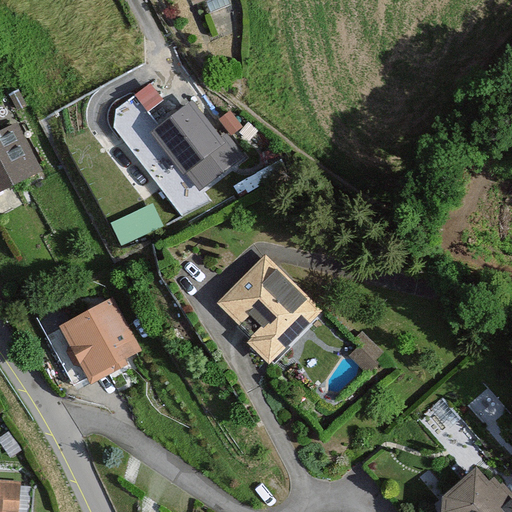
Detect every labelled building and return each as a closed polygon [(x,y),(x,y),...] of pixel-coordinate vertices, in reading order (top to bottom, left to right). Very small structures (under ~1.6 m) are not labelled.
[(227,0),(188,0),(197,19),(230,5),(227,0)] [(217,125),(201,104),(158,137),(205,198),(248,164),(236,149),(248,140),(229,116),(217,125)] [(17,122),(0,131),(0,191),(42,171),(17,122)] [(323,320),(264,266),(220,313),(265,354),(260,359),(274,373),(323,320)] [(113,298),(60,326),(90,385),(128,364),(125,359),(142,351),(113,298)] [(485,490),(473,478),(443,511),(511,511),(511,507),(492,485),(485,490)] [(0,511),(19,511),(21,481),(0,480),(0,511)]
